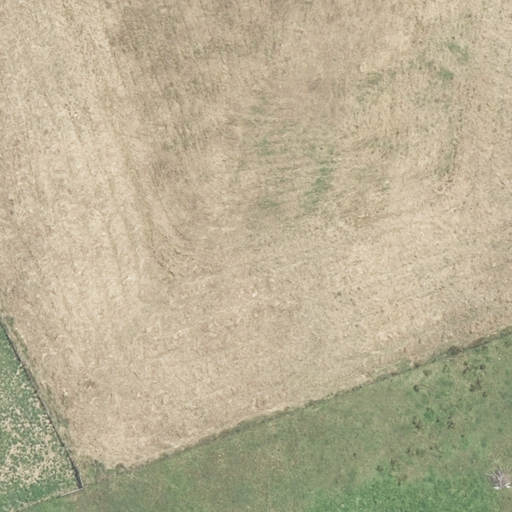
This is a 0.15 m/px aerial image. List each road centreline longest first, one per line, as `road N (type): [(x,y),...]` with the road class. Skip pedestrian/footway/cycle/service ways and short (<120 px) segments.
road 1 (residential): [(367,0),(364,90),(330,164),(291,201),(210,237)]
road 2 (residential): [(124,0),(210,237)]
road 3 (residential): [(210,237),(0,309)]
